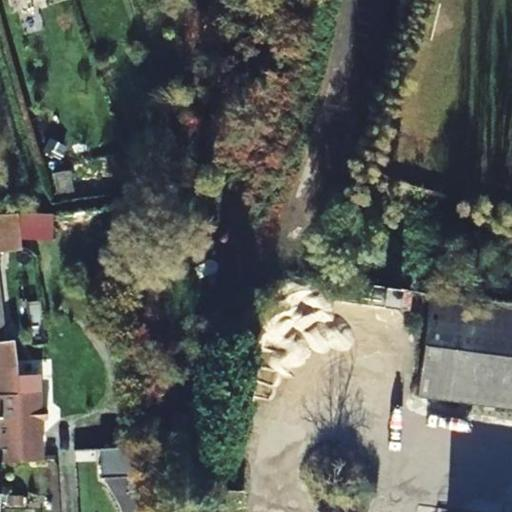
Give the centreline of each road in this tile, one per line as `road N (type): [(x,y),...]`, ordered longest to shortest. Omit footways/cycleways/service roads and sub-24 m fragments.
road 1 (unknown): [(385,452),(336,407),(264,387),(224,511)]
road 2 (unknown): [(511,451),(385,452)]
